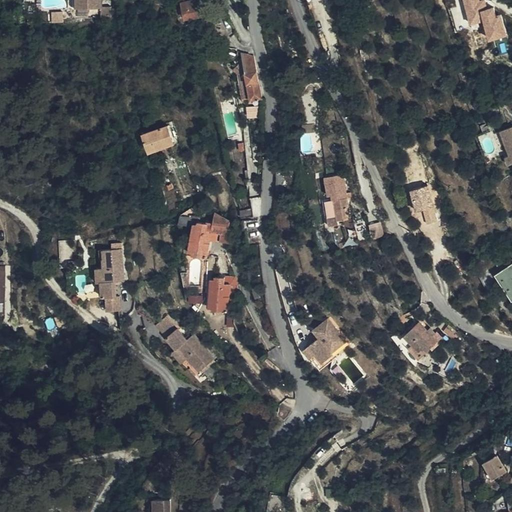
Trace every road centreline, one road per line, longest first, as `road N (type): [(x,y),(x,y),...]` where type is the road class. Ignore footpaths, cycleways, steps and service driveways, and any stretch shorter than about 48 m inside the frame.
road 1 (residential): [(217,511),(303,405),(273,282),(271,96),(251,0)]
road 2 (residential): [(292,0),(309,47),(446,303),(467,324),(511,345)]
road 3 (unknown): [(141,445),(161,386),(147,355),(60,288),(45,261)]
road 4 (track): [(0,333),(67,381),(66,398),(51,411),(0,434)]
road 5 (unknown): [(511,440),(439,468),(428,485),(427,511)]
